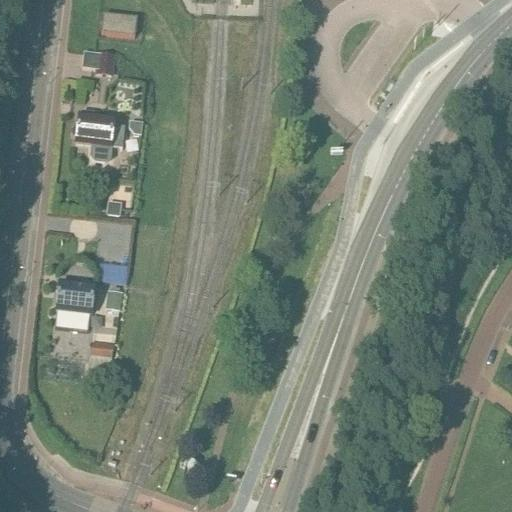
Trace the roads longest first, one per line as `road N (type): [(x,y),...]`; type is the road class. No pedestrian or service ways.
road 1 (secondary): [(275,511),(353,278),(411,152),(442,102),(511,23)]
road 2 (tertiary): [(0,360),(42,0)]
road 3 (residential): [(425,511),(468,377)]
road 4 (tertiary): [(96,511),(37,483),(0,428)]
